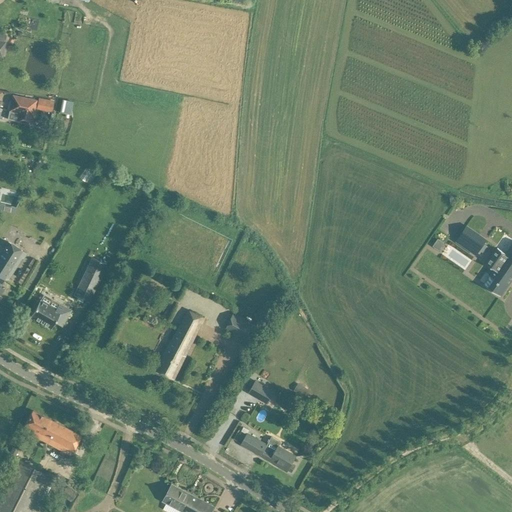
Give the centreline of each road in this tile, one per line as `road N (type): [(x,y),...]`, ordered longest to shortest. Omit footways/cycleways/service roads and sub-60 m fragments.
road 1 (tertiary): [(281,511),(149,430),(0,358)]
road 2 (track): [(511,390),(471,430),(397,459),(327,511)]
